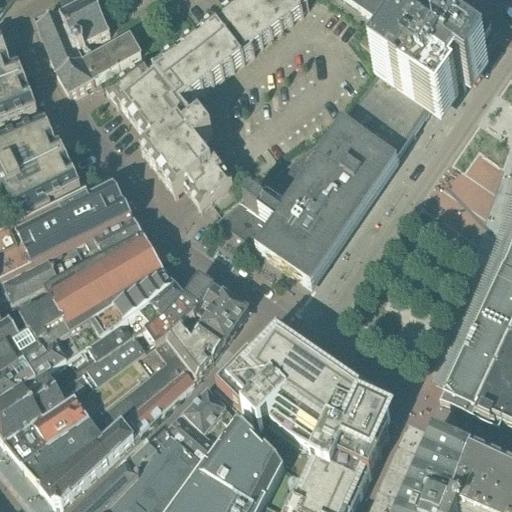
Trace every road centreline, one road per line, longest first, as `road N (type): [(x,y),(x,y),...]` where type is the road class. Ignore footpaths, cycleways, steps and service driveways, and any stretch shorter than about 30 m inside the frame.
road 1 (residential): [(312,339),(180,247),(95,137),(52,117)]
road 2 (residential): [(312,339),(511,60)]
road 3 (residential): [(511,455),(422,414),(312,339)]
road 4 (unknown): [(511,312),(498,320),(472,374),(472,389),(511,414)]
